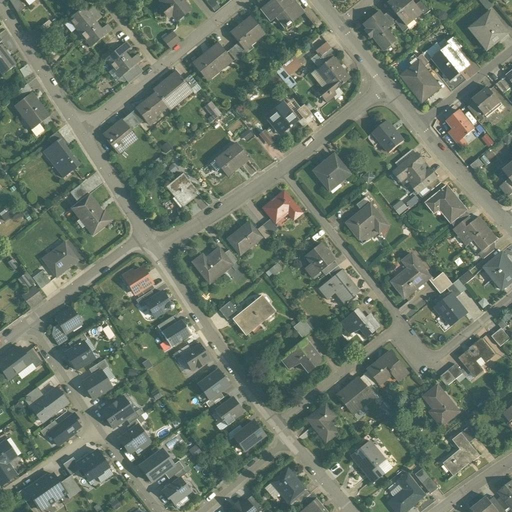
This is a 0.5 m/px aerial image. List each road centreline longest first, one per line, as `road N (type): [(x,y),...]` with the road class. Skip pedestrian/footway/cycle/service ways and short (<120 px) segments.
road 1 (residential): [(274,427),(151,243)]
road 2 (residential): [(242,0),(80,134)]
road 3 (residential): [(281,170),(401,323)]
road 4 (residential): [(401,323),(274,427)]
road 5 (residential): [(80,134),(0,2)]
road 6 (residential): [(401,323),(429,362),(511,298)]
road 7 (residential): [(281,170),(172,239),(151,243)]
road 8 (residential): [(151,243),(125,250),(28,323)]
road 9 (residential): [(385,84),(281,170)]
road 10 (residential): [(151,243),(80,134)]
road 11 (residential): [(503,222),(419,125)]
road 12 (residential): [(28,323),(95,430)]
